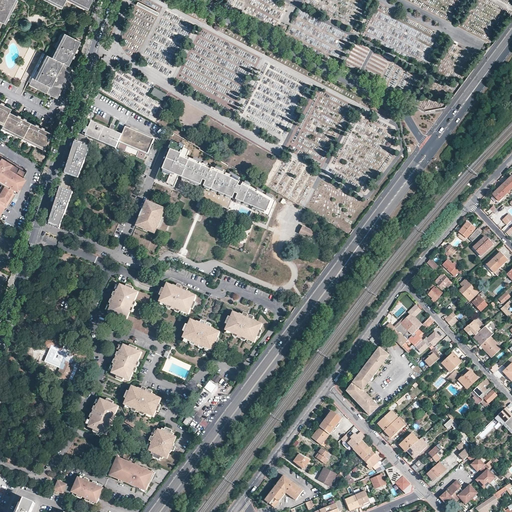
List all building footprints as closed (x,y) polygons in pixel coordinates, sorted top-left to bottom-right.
[(0,0),(0,22),(3,24),(14,0),(0,0)] [(155,22),(158,11),(141,6),(140,8),(147,10),(151,15),(149,16),(147,23),(145,24),(143,31),(137,29),(124,37),(129,44),(128,46),(131,50),(137,52),(142,49),(151,25),(155,22)] [(286,30),(280,26),(277,33),(283,36),(286,30)] [(44,54),(29,83),(56,97),(71,68),(67,66),(79,41),(65,34),(52,58),(44,54)] [(30,47),(15,76),(21,79),(36,50),(30,47)] [(250,104),(240,113),(279,139),(280,138),(290,128),(291,112),(295,108),(296,97),(299,94),(299,91),(291,85),(286,89),(287,84),(291,84),(291,82),(286,82),(283,84),(283,90),(273,89),(270,86),(270,92),(265,96),(265,84),(264,86),(262,83),(257,87),(257,91),(258,93),(251,93),(250,104)] [(167,95),(155,88),(151,94),(164,101),(167,95)] [(0,103),(0,121),(2,123),(1,126),(42,147),(50,133),(8,112),(10,109),(0,103)] [(91,122),(85,136),(91,139),(115,149),(121,135),(91,122)] [(125,127),(119,142),(120,142),(127,146),(139,150),(146,153),(147,154),(153,139),(151,138),(129,129),(125,127)] [(152,137),(129,128),(129,129),(151,138),(152,137)] [(64,173),(77,178),(89,140),(84,138),(85,136),(77,133),(64,173)] [(125,151),(127,146),(120,142),(118,147),(118,148),(120,149),(125,151)] [(177,190),(185,192),(189,181),(201,186),(203,181),(206,182),(203,187),(250,206),(252,210),(269,217),(272,210),(275,202),(242,183),(242,184),(239,182),(239,181),(229,175),(211,168),(185,157),(188,151),(171,142),(156,180),(174,188),(179,177),(182,178),(177,190)] [(144,158),(146,153),(139,150),(137,156),(142,159),(143,159),(144,158)] [(25,170),(0,154),(0,155),(25,171),(25,170)] [(25,171),(0,155),(0,183),(3,185),(0,188),(0,215),(14,193),(11,191),(14,186),(11,184),(12,181),(14,179),(16,181),(17,179),(19,180),(25,171)] [(511,176),(503,185),(509,192),(511,189),(511,176)] [(499,201),(509,192),(503,185),(495,192),(493,195),(499,201)] [(60,229),(72,193),(59,187),(48,224),(60,229)] [(199,198),(228,210),(232,200),(203,189),(199,198)] [(140,217),(136,226),(153,234),(157,227),(162,217),(161,217),(164,210),(146,202),(142,211),(139,217),(140,217)] [(511,221),(506,216),(503,219),(508,224),(511,221)] [(466,238),(474,228),(467,222),(459,232),(462,235),(466,238)] [(468,238),(472,242),(482,232),(476,227),(468,238)] [(302,229),(299,235),(302,236),(313,241),(316,235),(302,229)] [(481,256),(493,244),(485,236),(473,247),(475,250),(481,256)] [(451,248),(446,252),(449,255),(451,257),(455,252),(451,248)] [(497,269),(506,260),(498,251),(485,264),(489,268),(493,273),(497,269)] [(430,258),(427,262),(434,270),(438,267),(430,258)] [(458,272),(454,268),(457,265),(453,262),(451,264),(449,262),(446,265),(444,266),(453,276),(458,272)] [(434,282),(436,285),(445,276),(443,274),(434,282)] [(424,286),(428,281),(421,276),(418,280),(420,282),(424,286)] [(445,276),(436,285),(439,287),(441,285),(442,287),(444,285),(447,287),(451,283),(445,276)] [(469,301),(478,292),(465,278),(459,284),(462,287),(458,290),(469,301)] [(164,291),(161,298),(159,304),(160,304),(165,306),(165,307),(168,308),(172,310),(176,312),(177,311),(181,313),(181,314),(182,314),(183,314),(187,316),(189,316),(191,311),(194,304),(197,297),(190,295),(191,294),(187,293),(176,288),(173,287),(167,285),(164,291)] [(111,307),(109,312),(108,314),(114,317),(121,320),(126,322),(130,314),(129,314),(130,313),(134,303),(135,302),(139,294),(134,291),(126,288),(121,286),(120,287),(118,292),(117,291),(117,292),(116,294),(117,294),(112,304),(111,304),(110,306),(110,307),(111,307)] [(441,296),(442,296),(433,287),(429,292),(429,293),(427,295),(431,299),(430,300),(432,303),(438,297),(439,299),(441,296)] [(502,303),(509,296),(505,292),(498,299),(502,303)] [(480,311),(487,305),(478,296),(472,302),(480,311)] [(500,308),(508,317),(508,316),(511,313),(507,309),(511,303),(509,300),(500,308)] [(422,311),(416,305),(408,313),(410,315),(405,319),(404,317),(393,328),(395,330),(401,324),(412,335),(423,325),(415,318),(422,311)] [(455,316),(456,315),(453,312),(445,320),(448,323),(455,316)] [(231,319),(228,325),(225,331),(227,332),(231,334),(231,335),(232,335),(233,336),(234,335),(238,336),(237,337),(241,339),(242,338),(246,340),(246,341),(248,342),(249,341),(253,344),(255,344),(258,338),(261,331),(263,326),(257,323),(257,322),(254,320),(243,316),(240,314),(239,315),(233,313),(231,319)] [(458,319),(455,316),(448,323),(451,326),(458,319)] [(433,320),(430,317),(423,325),(424,327),(426,324),(427,326),(433,320)] [(473,333),(475,335),(479,332),(476,328),(479,325),(477,324),(480,321),(476,317),(473,320),(475,322),(473,324),(471,323),(469,325),(468,325),(464,329),(469,334),(470,335),(471,335),(472,335),(472,334),(473,333)] [(188,326),(185,333),(183,339),(184,340),(189,342),(189,343),(191,343),(192,342),(196,344),(195,346),(199,348),(200,346),(204,348),(204,349),(205,350),(206,350),(206,349),(211,351),(213,352),(215,346),(218,339),(221,333),(214,331),(215,330),(211,328),(201,324),(197,323),(191,321),(188,326)] [(392,337),(400,345),(404,342),(407,339),(400,332),(397,332),(395,330),(393,328),(389,323),(384,328),(390,335),(392,337)] [(473,337),(481,346),(486,341),(490,337),(492,335),(485,326),(479,332),(475,335),(473,337)] [(421,341),(422,340),(420,338),(422,336),(421,335),(423,333),(420,330),(409,340),(414,345),(415,343),(417,345),(421,341)] [(435,331),(426,339),(433,347),(442,339),(435,331)] [(45,347),(50,349),(45,363),(59,368),(60,370),(57,377),(58,378),(64,380),(69,383),(72,375),(75,370),(77,364),(73,362),(74,359),(71,358),(68,351),(70,348),(67,347),(68,344),(50,336),(45,347)] [(481,346),(492,357),(501,348),(490,337),(486,341),(481,346)] [(417,345),(415,347),(420,352),(427,345),(422,340),(421,341),(417,345)] [(400,345),(408,353),(410,351),(406,347),(407,346),(404,342),(400,345)] [(114,368),(112,373),(111,374),(117,377),(124,380),(130,382),(134,373),(133,372),(137,363),(138,363),(142,354),(136,351),(130,348),(124,346),(123,347),(121,352),(120,351),(120,352),(119,354),(120,355),(115,365),(114,365),(113,367),(113,368),(114,368)] [(384,352),(379,348),(349,388),(351,389),(348,393),(370,415),(379,407),(376,404),(375,405),(372,402),(373,401),(371,398),(370,399),(367,396),(368,395),(363,390),(366,387),(365,386),(367,383),(368,384),(370,381),(369,380),(371,377),(372,378),(379,368),(381,364),(382,365),(384,362),(383,361),(386,358),(387,359),(389,355),(384,352)] [(430,368),(439,359),(431,350),(423,358),(425,361),(424,362),(430,368)] [(450,373),(461,363),(452,353),(441,364),(450,373)] [(511,382),(511,381),(511,361),(502,371),(511,382)] [(458,372),(451,380),(454,383),(458,380),(467,389),(478,378),(470,370),(463,377),(458,372)] [(211,379),(181,418),(185,421),(188,424),(218,385),(211,379)] [(473,390),(479,397),(486,390),(483,387),(484,385),(486,386),(488,384),(485,380),(482,382),(473,390)] [(130,393),(127,400),(124,405),(125,406),(130,408),(130,409),(133,410),(138,411),(137,412),(141,414),(141,413),(145,415),(147,416),(148,416),(153,418),(154,418),(156,412),(159,405),(162,400),(155,397),(156,396),(152,394),(142,390),(139,389),(138,390),(132,387),(130,393)] [(491,391),(488,388),(486,390),(479,397),(478,397),(481,400),(484,398),(491,391)] [(479,397),(473,390),(471,392),(473,395),(471,397),(474,400),(471,402),(475,406),(481,400),(478,397),(479,397)] [(495,395),(491,391),(484,398),(488,402),(495,395)] [(488,402),(484,398),(481,400),(486,406),(489,403),(488,402)] [(95,431),(102,433),(107,436),(111,426),(110,426),(114,416),(115,417),(119,407),(114,405),(107,402),(101,399),(100,400),(98,405),(97,405),(96,407),(97,408),(92,419),(91,419),(91,421),(90,421),(91,422),(89,427),(88,428),(95,431)] [(505,423),(511,415),(505,408),(497,415),(505,423)] [(342,419),(332,411),(320,428),(330,435),(342,419)] [(392,411),(379,424),(384,430),(398,417),(392,411)] [(428,411),(420,418),(422,420),(430,413),(428,411)] [(405,425),(398,417),(384,430),(391,438),(405,425)] [(452,425),(454,427),(456,425),(451,420),(445,426),(448,429),(452,425)] [(457,424),(463,431),(465,428),(459,422),(457,424)] [(454,427),(465,438),(467,435),(463,431),(457,424),(456,425),(454,427)] [(330,435),(320,428),(312,439),(322,446),(330,435)] [(172,451),(174,446),(175,444),(174,443),(177,437),(174,436),(174,434),(172,433),(168,431),(165,430),(162,429),(161,431),(158,430),(157,432),(156,436),(155,436),(154,439),(152,443),(151,445),(152,445),(150,450),(149,452),(152,453),(152,455),(154,456),(158,457),(161,459),(163,460),(164,458),(168,459),(170,453),(171,453),(172,451)] [(354,448),(362,440),(365,436),(361,432),(360,431),(357,435),(353,434),(350,438),(346,434),(341,440),(343,442),(346,442),(354,448)] [(412,432),(399,444),(406,451),(419,439),(412,432)] [(468,435),(467,435),(465,438),(460,442),(456,445),(462,451),(459,454),(464,459),(467,456),(474,450),(478,446),(472,440),(471,439),(468,435)] [(428,446),(421,439),(404,455),(410,462),(428,446)] [(353,449),(363,459),(372,451),(362,440),(354,448),(353,449)] [(436,445),(428,453),(435,462),(442,456),(438,452),(439,451),(436,448),(438,446),(436,445)] [(328,454),(321,449),(315,456),(325,464),(328,460),(325,458),(328,454)] [(479,455),(474,450),(467,456),(470,459),(472,458),(474,460),(471,463),(478,471),(480,468),(483,472),(478,477),(480,479),(478,480),(484,487),(496,476),(488,468),(489,466),(486,463),(485,464),(479,457),(479,455)] [(377,463),(380,460),(372,451),(363,459),(368,465),(367,466),(370,470),(373,467),(377,463)] [(311,460),(300,455),(294,462),(304,469),(311,460)] [(114,470),(112,470),(109,476),(119,481),(120,480),(124,482),(123,482),(127,484),(128,483),(130,484),(130,485),(133,487),(133,486),(146,491),(154,473),(118,457),(115,464),(116,466),(115,468),(114,470)] [(386,458),(381,463),(383,465),(382,467),(385,470),(394,466),(386,458)] [(446,469),(439,461),(426,473),(433,480),(446,469)] [(334,473),(325,467),(318,479),(331,486),(333,482),(330,481),(334,473)] [(397,470),(388,474),(393,484),(396,483),(406,493),(411,491),(411,485),(404,477),(397,470)] [(382,474),(372,479),(375,488),(386,484),(382,474)] [(304,491),(284,476),(267,499),(277,507),(287,493),(297,501),(304,491)] [(55,491),(54,494),(66,499),(68,493),(71,494),(71,493),(73,494),(77,496),(82,498),(86,500),(90,502),(95,504),(97,505),(104,489),(102,488),(97,486),(92,484),(89,482),(84,480),(80,478),(78,478),(73,489),(67,486),(68,485),(58,481),(54,490),(55,491)] [(456,480),(446,489),(447,490),(442,494),(443,496),(441,499),(447,505),(453,499),(456,502),(460,498),(465,504),(477,493),(471,486),(469,488),(468,486),(462,491),(460,488),(461,486),(456,480)] [(365,491),(355,495),(361,507),(364,506),(364,504),(370,501),(365,491)] [(495,496),(494,494),(475,507),(479,511),(480,511),(498,500),(497,499),(495,496)] [(355,495),(345,500),(350,511),(361,507),(355,495)] [(24,498),(17,511),(31,511),(35,503),(24,498)] [(313,500),(307,503),(309,509),(316,506),(313,500)] [(336,503),(338,507),(339,511),(344,509),(340,500),(335,502),(336,503)] [(336,503),(326,507),(327,511),(339,511),(338,507),(336,503)]
